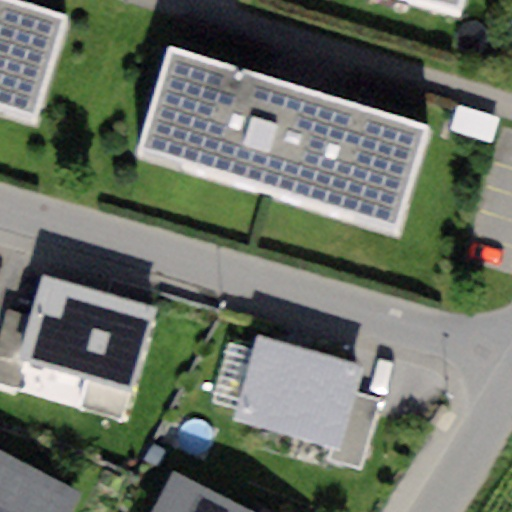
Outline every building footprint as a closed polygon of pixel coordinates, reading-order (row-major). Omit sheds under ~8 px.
[(0,0),(0,110),(35,122),(68,15),(17,0),(0,0)] [(403,0),(458,17),(463,0),(403,0)] [(397,235),(430,128),(169,49),(136,156),(397,235)] [(497,120),(455,107),(448,131),(490,144),(497,120)] [(158,308),(42,277),(31,316),(20,360),(137,390),(158,308)] [(20,360),(31,316),(6,309),(0,330),(0,388),(12,391),(20,360)] [(360,362),(257,335),(235,419),(337,446),(352,394),(360,362)] [(381,402),(352,394),(337,446),(333,462),(363,470),(381,402)] [(70,511),(82,491),(0,447),(0,511),(70,511)] [(249,511),(175,473),(153,511),(249,511)]
